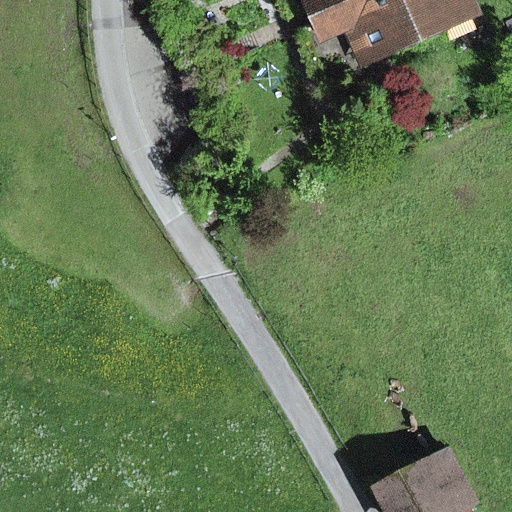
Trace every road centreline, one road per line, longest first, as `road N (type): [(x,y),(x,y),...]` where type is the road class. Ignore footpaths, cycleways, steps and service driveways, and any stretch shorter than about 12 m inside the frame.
road 1 (track): [(362,511),(203,261)]
road 2 (residential): [(203,261),(132,126),(112,0)]
